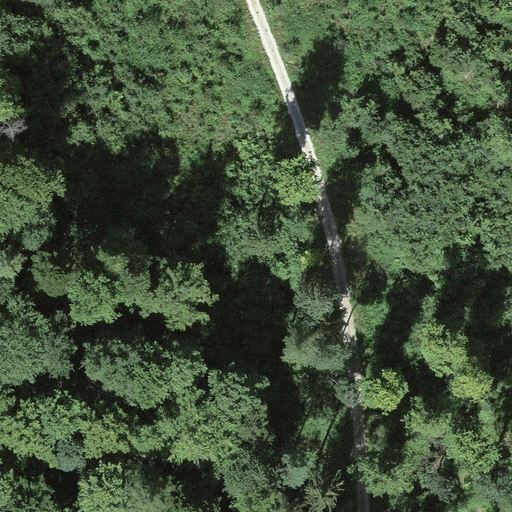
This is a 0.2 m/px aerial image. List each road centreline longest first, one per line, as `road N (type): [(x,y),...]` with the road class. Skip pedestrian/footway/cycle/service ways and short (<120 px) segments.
road 1 (track): [(245,0),(285,93),(326,240),(352,377),(361,511)]
road 2 (track): [(408,511),(486,326),(496,211),(511,145)]
